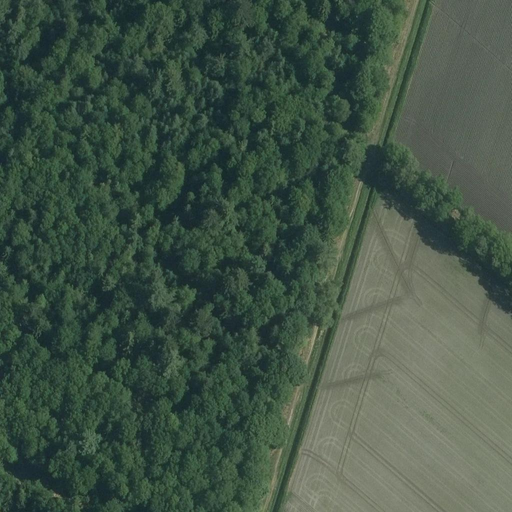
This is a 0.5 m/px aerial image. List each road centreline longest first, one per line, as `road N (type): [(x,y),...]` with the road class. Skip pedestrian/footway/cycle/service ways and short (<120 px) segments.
road 1 (track): [(511,282),(367,158),(275,457)]
road 2 (track): [(275,457),(0,327)]
road 3 (track): [(415,0),(367,158)]
